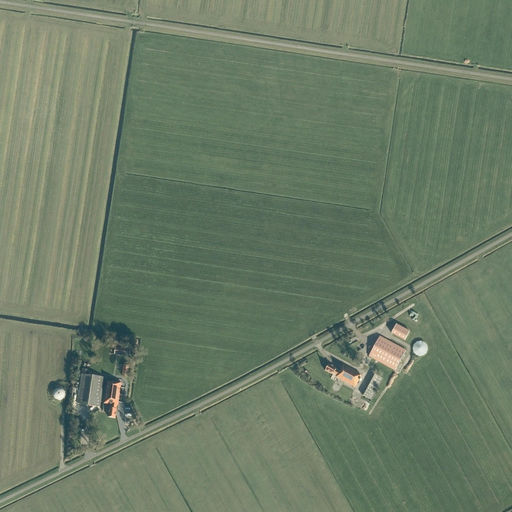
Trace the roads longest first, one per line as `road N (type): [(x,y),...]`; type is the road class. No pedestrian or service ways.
road 1 (unclassified): [(0,501),(248,380),(511,232)]
road 2 (unclassified): [(511,79),(0,0)]
